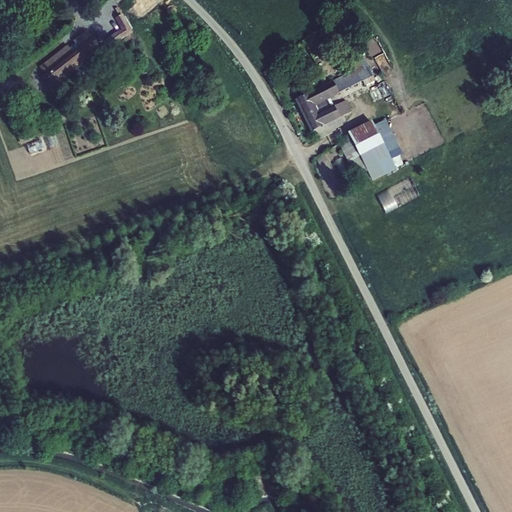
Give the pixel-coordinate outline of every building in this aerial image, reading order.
[(107,38),(112,46),(131,35),(126,27),(107,38)] [(97,46),(86,32),(74,42),(75,44),(70,49),(68,46),(41,68),(54,84),(81,63),(79,61),(84,57),(97,46)] [(100,50),(97,46),(84,57),(79,61),(81,63),(86,59),(87,60),(100,50)] [(354,65),(356,70),(368,65),(364,60),(354,65)] [(343,117),(351,113),(346,101),(333,107),(329,99),(339,94),(363,82),(374,77),(368,65),(297,101),(312,132),(343,117)] [(374,77),(363,82),(365,86),(376,81),(374,77)] [(346,121),(343,117),(312,132),(317,141),(327,136),(332,133),(342,126),(341,124),(346,121)] [(371,122),(349,134),(351,139),(368,172),(373,180),(396,169),(395,168),(374,127),(371,122)] [(384,123),(374,127),(395,168),(403,165),(399,156),(400,156),(384,123)] [(357,177),(368,172),(351,139),(340,144),(357,177)]
